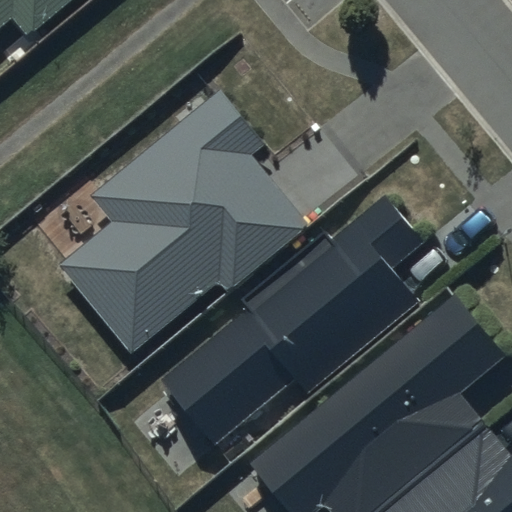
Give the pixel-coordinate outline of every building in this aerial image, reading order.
[(0,0),(0,25),(11,16),(27,35),(70,0),(0,0)] [(267,147),(221,92),(92,196),(113,222),(62,263),(133,350),(217,282),(226,293),(310,225),(255,157),(267,147)] [(429,244),(385,193),(333,237),(325,233),(244,301),(250,309),(166,380),(218,441),(294,376),(308,393),(419,300),(396,272),(429,244)] [(454,293),(248,464),(288,511),(315,511),(325,504),(331,511),(367,511),(480,418),(460,395),(506,356),(454,293)] [(488,429),(387,511),(511,511),(511,452),(509,455),(488,429)]
